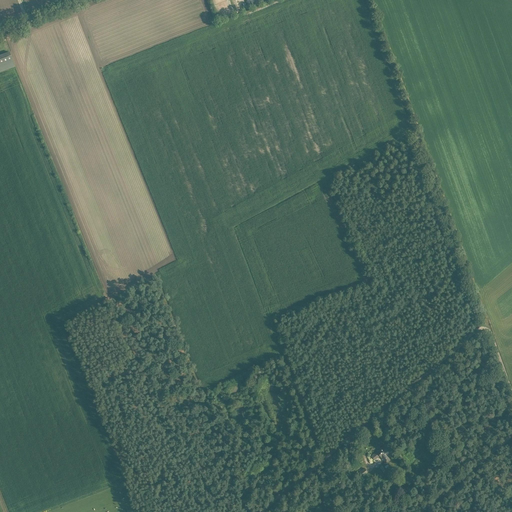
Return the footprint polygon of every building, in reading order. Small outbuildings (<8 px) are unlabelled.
[(228,0),(232,9),(234,14),(240,12),(253,6),(268,0),(228,0)] [(0,55),(0,71),(15,66),(9,52),(0,55)] [(375,459),(377,457),(380,455),(381,457),(386,463),(391,460),(385,454),(388,451),(384,446),(374,454),(372,456),(375,459)] [(365,468),(358,472),(362,477),(368,472),(365,468)] [(377,470),(373,477),(379,480),(380,478),(384,479),(386,475),(377,470)]
